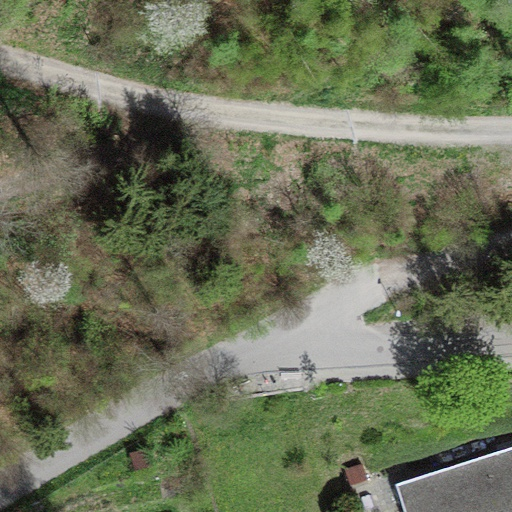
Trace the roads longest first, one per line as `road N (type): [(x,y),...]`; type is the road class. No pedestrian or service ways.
road 1 (residential): [(0,485),(230,374),(511,351)]
road 2 (track): [(511,128),(170,103),(0,57)]
road 3 (track): [(230,374),(511,234)]
